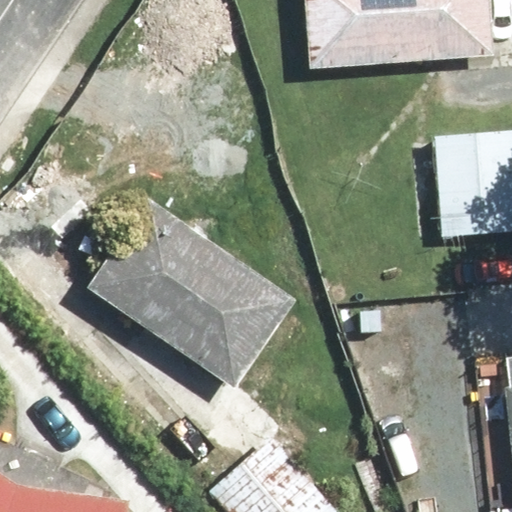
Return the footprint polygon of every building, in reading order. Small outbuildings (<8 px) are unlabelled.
[(288,0),(292,68),(481,58),(477,0),(288,0)] [(511,134),(427,135),(427,164),(405,163),(405,195),(427,195),(428,237),(511,236),(511,134)] [(136,194),(71,286),(220,390),(284,298),(136,194)] [(511,511),(511,384),(489,387),(502,501),(509,511),(511,511)] [(330,511),(338,505),(260,422),(228,452),(236,460),(197,497),(210,511),(330,511)] [(0,482),(0,511),(110,511),(112,503),(8,488),(0,482)]
